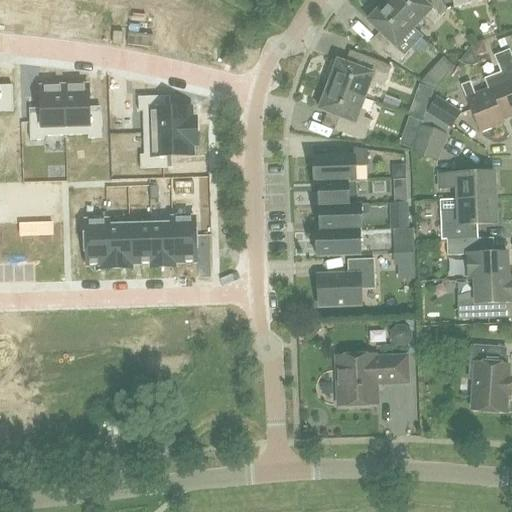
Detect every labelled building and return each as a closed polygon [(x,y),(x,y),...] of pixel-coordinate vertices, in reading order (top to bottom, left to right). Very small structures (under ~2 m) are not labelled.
[(33,0),(34,1),(49,1),(49,0),(0,0),(0,19),(25,20),(24,0),(33,0)] [(128,0),(99,0),(96,31),(151,42),(154,17),(163,19),(162,21),(176,23),(178,0),(164,0),(163,8),(154,7),(155,5),(128,0)] [(387,0),(385,2),(413,28),(424,16),(433,25),(447,10),(441,0),(387,0)] [(422,37),(413,28),(385,2),(379,9),(375,8),(368,14),(370,19),(368,21),(385,37),(375,48),(380,52),(398,63),(411,49),(422,37)] [(481,53),(483,47),(481,42),(472,46),(475,55),(481,53)] [(472,65),(478,63),(475,55),(472,46),(471,47),(459,61),(464,65),(472,65)] [(511,53),(510,49),(502,52),(511,77),(511,53)] [(331,76),(328,86),(363,98),(367,88),(373,90),(376,84),(383,87),(390,68),(383,63),(349,51),(344,64),(337,61),(336,63),(332,64),(328,72),(331,76)] [(485,78),(489,89),(489,88),(503,120),(511,116),(511,77),(502,52),(495,55),(501,72),(485,78)] [(439,85),(427,76),(422,82),(435,90),(439,85)] [(125,85),(110,81),(111,90),(125,90),(125,85)] [(504,124),(503,120),(489,88),(489,89),(476,94),(471,81),(462,85),(480,133),(504,124)] [(68,87),(64,87),(65,136),(87,135),(87,139),(101,139),(100,112),(88,112),(88,108),(88,86),(83,86),(83,82),(68,83),(68,87)] [(41,114),(29,114),(29,141),(43,141),(43,137),(65,136),(64,87),(59,87),(59,83),(44,83),(44,87),(40,88),(40,109),(41,114)] [(429,105),(435,91),(421,85),(416,99),(429,105)] [(0,111),(12,112),(12,86),(0,86),(0,111)] [(363,98),(328,86),(324,95),(320,96),(317,105),(319,108),(319,110),(326,113),(321,126),(356,138),(364,139),(371,120),(363,118),(365,112),(359,110),(363,98)] [(434,101),(427,111),(448,125),(452,128),(462,112),(437,96),(434,101)] [(164,97),(137,98),(138,112),(142,112),(143,133),(196,132),(195,117),(191,118),(191,108),(170,109),(165,109),(164,97)] [(422,125),(413,152),(437,161),(446,134),(422,125)] [(143,155),(139,155),(140,170),(167,169),(166,157),(171,156),(192,156),(192,146),(196,146),(196,132),(143,133),(143,155)] [(313,182),(355,181),(354,166),(367,166),(366,150),(352,148),(353,156),(312,158),(313,182)] [(138,178),(137,165),(118,165),(119,178),(138,178)] [(393,178),(405,178),(405,165),(398,165),(393,170),(393,178)] [(457,188),(457,199),(496,198),(495,172),(439,174),(440,189),(457,188)] [(355,181),(313,182),(313,184),(317,184),(318,207),(356,206),(356,205),(355,181)] [(191,183),(176,183),(176,194),(192,194),(191,183)] [(405,183),(396,183),(396,194),(405,193),(405,183)] [(149,186),(140,186),(141,197),(149,197),(149,186)] [(157,186),(149,186),(150,200),(158,200),(157,186)] [(106,195),(106,199),(117,198),(116,188),(106,188),(106,191),(106,195)] [(53,209),(45,209),(45,222),(61,222),(60,196),(52,196),(53,209)] [(497,224),(496,198),(457,199),(458,211),(441,212),(442,240),(447,240),(471,239),(470,225),(497,224)] [(315,231),(315,232),(359,231),(361,231),(360,215),(368,214),(368,204),(356,205),(356,206),(318,207),(319,231),(315,231)] [(194,218),(171,219),(171,225),(173,267),(174,267),(174,263),(195,262),(194,224),(194,218)] [(108,221),(85,221),(85,223),(85,234),(85,245),(86,266),(96,265),(96,270),(109,269),(108,227),(108,221)] [(171,225),(149,226),(150,264),(151,268),(173,267),(171,225)] [(129,226),(108,227),(109,269),(131,268),(131,264),(129,226)] [(149,226),(129,226),(131,264),(150,264),(149,226)] [(359,231),(315,232),(316,257),(360,256),(359,231)] [(371,234),(372,255),(399,254),(398,233),(371,234)] [(85,234),(69,234),(69,245),(85,245),(85,234)] [(469,279),(511,277),(511,276),(509,277),(508,253),(480,253),(479,239),(471,239),(447,240),(448,256),(468,255),(469,279)] [(395,265),(415,265),(414,254),(395,254),(395,265)] [(317,276),(318,307),(361,305),(360,290),(374,289),(373,259),(347,261),(348,275),(317,276)] [(511,302),(511,277),(469,279),(469,280),(475,279),(475,291),(458,296),(458,319),(489,318),(489,303),(511,302)] [(398,346),(406,345),(411,339),(411,331),(405,326),(397,326),(391,332),(391,340),(398,346)] [(506,348),(472,346),(469,379),(474,379),(472,410),(505,413),(507,394),(511,394),(511,379),(508,379),(509,365),(505,365),(506,348)] [(408,383),(407,356),(376,357),(376,355),(336,356),(338,406),(378,404),(377,388),(381,384),(408,383)] [(142,435),(143,447),(152,446),(151,434),(142,435)]
